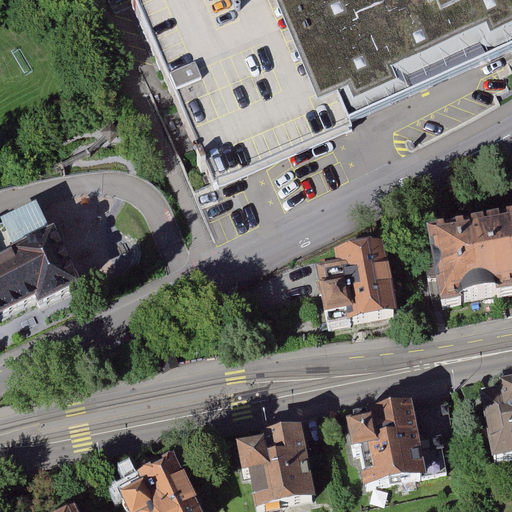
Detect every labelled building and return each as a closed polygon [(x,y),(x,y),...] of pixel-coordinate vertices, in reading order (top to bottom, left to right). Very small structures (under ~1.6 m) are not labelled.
[(342,138),(511,62),(511,0),(163,0),(122,18),(208,211),(347,149),(342,138)] [(0,324),(37,307),(40,314),(81,295),(40,208),(0,225),(0,254),(2,260),(0,261),(0,324)] [(511,220),(427,237),(442,311),(511,297),(511,220)] [(338,275),(317,278),(325,330),(396,318),(386,253),(336,261),(338,275)] [(180,367),(171,348),(154,355),(163,375),(180,367)] [(511,402),(475,409),(486,476),(511,471),(511,402)] [(358,466),(365,505),(415,496),(403,426),(341,436),(347,468),(358,466)] [(246,487),(250,511),(302,511),(291,447),(229,458),(235,489),(246,487)] [(182,511),(166,480),(111,509),(112,511),(182,511)]
